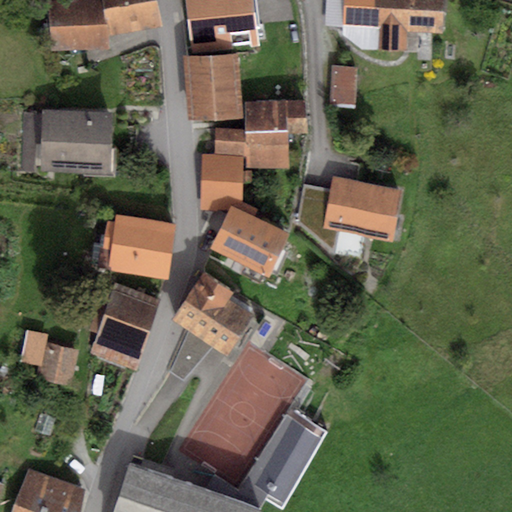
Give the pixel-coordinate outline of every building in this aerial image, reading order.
[(156,0),(70,0),(47,2),(52,52),(109,49),(108,36),(162,26),(156,0)] [(251,0),(185,0),(190,51),(256,45),(251,0)] [(343,24),(344,0),(325,0),(325,26),(343,27),(343,24)] [(444,0),(344,0),(343,24),(380,25),(379,51),(407,51),(408,32),(443,34),(444,0)] [(380,25),(343,24),(343,27),(343,36),(362,50),(379,51),(380,25)] [(238,54),(184,57),(187,121),(241,118),(238,54)] [(356,67),(331,66),(329,105),(354,106),(356,67)] [(245,129),(215,128),(214,154),(247,156),(247,169),(290,169),(288,133),(308,133),(304,100),(244,102),(245,129)] [(114,113),(42,110),(39,174),(111,177),(114,113)] [(241,210),(242,158),(201,155),(200,211),(227,212),(231,205),(241,210)] [(401,190),(331,177),(330,188),(302,184),(297,223),(334,255),(339,231),(392,242),(401,190)] [(241,210),(231,205),(227,212),(210,249),(269,277),(290,234),(241,210)] [(176,225),(116,215),(115,223),(106,221),(99,263),(109,264),(108,270),(168,280),(176,225)] [(234,291),(204,273),(172,320),(187,331),(168,371),(181,381),(213,348),(227,358),(253,315),(229,299),(234,291)] [(161,301),(106,280),(87,330),(97,333),(89,354),(135,371),(161,301)] [(19,363),(38,367),(45,335),(26,330),(19,363)] [(70,385),(78,349),(45,342),(37,378),(70,385)] [(313,420),(291,407),(247,476),(286,501),(330,431),(313,420)] [(206,490),(129,465),(112,511),(264,511),(265,510),(260,508),(232,499),(206,490)] [(80,511),(89,487),(27,467),(11,511),(80,511)] [(232,499),(238,490),(214,475),(206,490),(232,499)] [(286,501),(247,476),(238,490),(232,499),(260,508),(265,499),(281,509),(286,501)]
